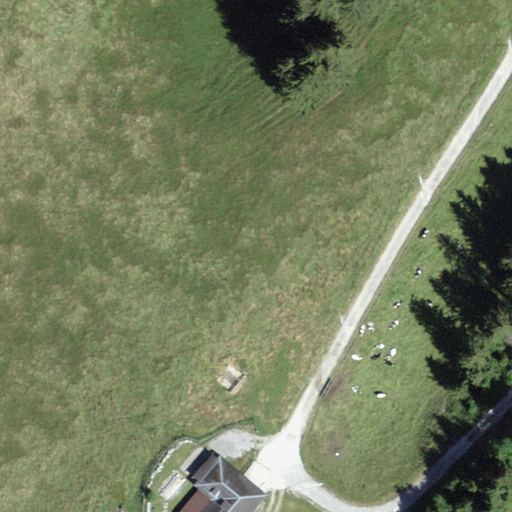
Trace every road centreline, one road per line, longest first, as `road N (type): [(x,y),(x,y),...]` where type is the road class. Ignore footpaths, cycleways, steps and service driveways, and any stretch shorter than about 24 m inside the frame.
road 1 (track): [(511,58),(382,263),(292,427),(283,465)]
road 2 (track): [(381,511),(419,489),(511,398)]
